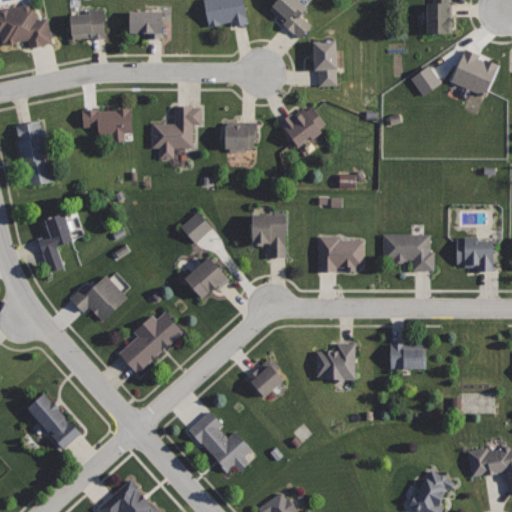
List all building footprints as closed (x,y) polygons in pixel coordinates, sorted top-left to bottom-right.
[(243,0),(203,0),(209,26),(231,22),(232,25),(248,22),(243,0)] [(301,0),(276,0),(269,8),(284,21),(283,23),(300,38),(311,24),(301,15),(308,6),(301,0)] [(448,0),(434,0),(434,2),(427,2),(427,32),(449,32),(448,0)] [(29,2),(23,3),(22,6),(9,8),(7,7),(1,8),(0,9),(0,30),(1,30),(3,41),(7,40),(7,44),(28,40),(30,49),(45,45),(45,44),(53,42),(48,17),(37,19),(34,7),(32,7),(31,4),(29,2)] [(103,9),(88,10),(89,13),(71,14),(73,38),(91,37),(91,39),(105,38),(103,9)] [(163,10),(130,11),(130,32),(148,32),(148,37),(163,37),(163,10)] [(335,39),(313,41),(314,68),(319,68),(320,85),(337,84),(335,39)] [(465,48),(451,80),(486,96),(500,64),(465,48)] [(420,95),(438,82),(425,64),(407,77),(420,95)] [(193,104),(175,104),(175,122),(152,122),(152,147),(160,147),(160,157),(173,157),(173,146),(194,146),(194,125),(201,125),(201,105),(193,105),(193,104)] [(132,105),(82,109),(83,127),(98,126),(99,135),(134,132),(132,105)] [(292,113),(280,122),(297,145),(309,136),(311,139),(322,131),(320,128),(326,123),(313,106),(306,111),(304,108),(294,116),(292,113)] [(40,118),(17,123),(20,140),(17,141),(22,163),(26,163),(31,185),(54,180),(40,118)] [(257,121),(226,120),(225,150),(244,151),(244,146),(257,147),(257,121)] [(177,227),(192,244),(209,227),(194,211),(177,227)] [(65,212),(43,220),(48,235),(39,238),(50,271),(64,266),(58,246),(74,240),(65,212)] [(286,214),(253,214),(253,245),(263,245),(263,241),(270,241),(270,256),(286,256),(286,214)] [(430,234),(383,233),(382,259),(412,260),(412,269),(434,270),(434,251),(430,251),(430,234)] [(340,235),(319,235),(319,270),(336,270),(336,265),(345,265),(345,270),(354,270),(354,266),(363,266),(363,240),(340,240),(340,235)] [(495,239),(477,239),(477,236),(465,236),(465,238),(456,238),(456,263),(464,263),(464,266),(477,266),(477,269),(495,269),(495,239)] [(210,256),(185,277),(202,297),(227,276),(210,256)] [(107,274),(93,287),(88,281),(70,297),(83,311),(90,305),(103,319),(127,296),(107,274)] [(166,312),(157,319),(153,314),(133,331),(138,336),(119,352),(137,372),(183,332),(166,312)] [(355,342),(336,341),(336,350),(317,349),(317,376),(323,376),(323,378),(332,378),(332,381),(343,381),(343,378),(355,378),(355,342)] [(390,342),(391,367),(426,367),(426,347),(424,347),(424,343),(405,343),(405,342),(390,342)] [(271,355),(247,377),(264,395),(283,378),(276,370),(281,366),(271,355)] [(45,391),(27,407),(63,448),(81,432),(45,391)] [(210,409),(188,429),(228,473),(236,466),(239,470),(249,461),(244,456),(252,448),(236,430),(228,437),(219,427),(223,423),(210,409)] [(488,446),(467,450),(472,476),(506,470),(510,494),(511,493),(511,446),(489,451),(488,446)] [(431,468),(418,492),(416,491),(408,505),(421,511),(440,511),(443,506),(439,503),(447,488),(450,490),(455,480),(431,468)] [(131,477),(96,508),(99,511),(115,511),(117,511),(160,511),(162,511),(131,477)] [(282,490),(257,507),(260,511),(311,511),(309,508),(302,511),(295,511),(298,509),(288,496),(287,497),(282,490)]
